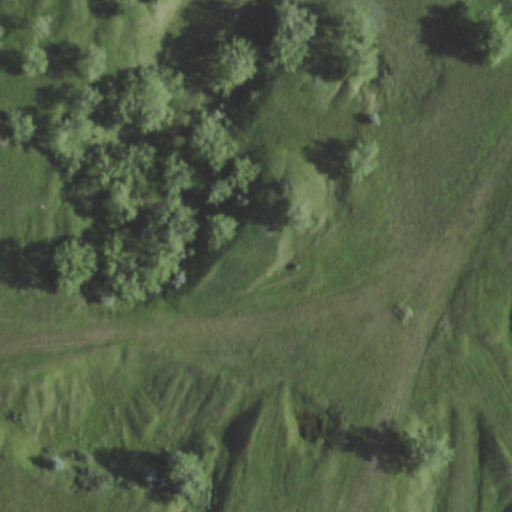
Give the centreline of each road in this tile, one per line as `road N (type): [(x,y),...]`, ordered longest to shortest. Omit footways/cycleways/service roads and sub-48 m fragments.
road 1 (track): [(0,346),(339,307),(442,242),(511,144)]
road 2 (track): [(468,210),(358,511)]
